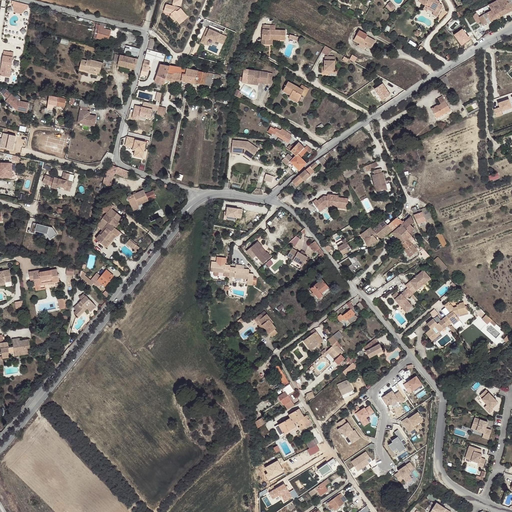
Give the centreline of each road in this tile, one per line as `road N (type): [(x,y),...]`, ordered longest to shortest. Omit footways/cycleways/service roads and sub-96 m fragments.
road 1 (residential): [(198,199),(116,160),(146,31),(25,0)]
road 2 (residential): [(306,511),(349,480),(277,354),(358,291)]
road 3 (residential): [(267,199),(328,146),(511,27)]
road 4 (residential): [(358,291),(443,396),(439,473),(483,502)]
road 5 (residential): [(38,403),(121,298)]
road 6 (residential): [(116,294),(32,398)]
road 7 (residential): [(267,199),(293,211),(358,291)]
